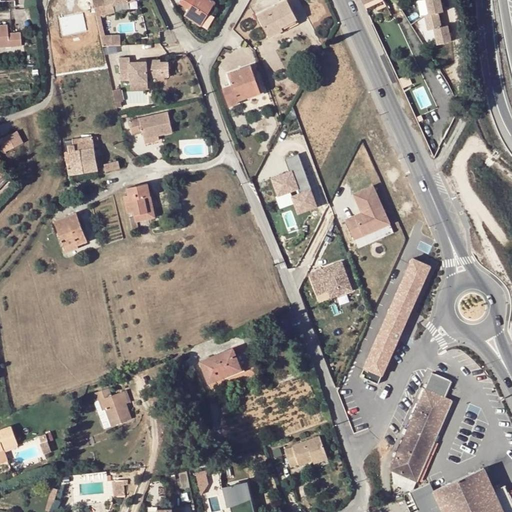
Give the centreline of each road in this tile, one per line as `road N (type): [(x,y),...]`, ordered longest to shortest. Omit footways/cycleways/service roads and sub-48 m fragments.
road 1 (residential): [(357,511),(362,493),(351,454),(205,67)]
road 2 (primary): [(453,246),(345,0)]
road 3 (unknown): [(234,151),(201,165),(126,175),(68,199)]
road 4 (residential): [(44,0),(50,97),(37,109),(0,118)]
road 5 (motorway): [(487,0),(497,95),(511,129)]
road 6 (unknown): [(135,511),(154,456),(145,395)]
